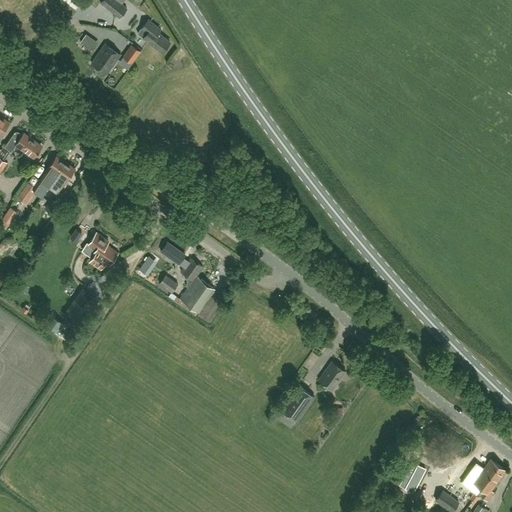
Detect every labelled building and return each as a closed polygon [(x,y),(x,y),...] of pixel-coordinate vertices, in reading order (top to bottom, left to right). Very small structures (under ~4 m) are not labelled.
[(116,0),(102,0),(100,3),(119,18),(127,8),(116,0)] [(170,41),(159,32),(161,29),(149,18),(138,32),(162,51),(170,41)] [(106,73),(120,54),(105,43),(91,62),(106,73)] [(131,62),(140,50),(131,44),(122,56),(131,62)] [(0,139),(1,140),(3,136),(3,134),(2,133),(10,123),(0,116),(0,139)] [(35,157),(42,145),(23,132),(22,134),(18,131),(15,131),(5,146),(12,151),(16,144),(27,152),(27,154),(31,156),(33,155),(35,157)] [(51,183),(66,162),(57,155),(49,167),(40,179),(49,185),(51,183)] [(66,162),(51,183),(56,187),(63,177),(68,180),(76,169),(66,162)] [(28,183),(19,196),(27,202),(37,189),(28,183)] [(53,214),(59,204),(52,199),(45,209),(53,214)] [(12,205),(6,219),(12,222),(18,208),(12,205)] [(82,232),(75,227),(69,236),(76,240),(82,232)] [(105,260),(110,263),(118,252),(106,244),(109,241),(97,232),(89,243),(96,249),(94,252),(95,253),(90,260),(101,267),(105,260)] [(12,254),(18,246),(13,242),(6,251),(12,254)] [(198,310),(214,287),(196,275),(203,266),(190,257),(181,270),(185,274),(184,275),(184,277),(189,280),(185,285),(188,286),(180,297),(198,310)] [(158,283),(171,293),(178,283),(165,274),(158,283)] [(91,307),(75,297),(63,315),(78,325),(91,307)] [(64,323),(51,314),(45,324),(58,333),(64,323)] [(332,389),(345,371),(331,361),(318,380),(332,389)] [(314,396),(298,385),(281,409),(297,421),(314,396)] [(428,466),(416,457),(401,478),(413,487),(428,466)] [(498,463),(490,458),(473,481),(481,487),(498,463)] [(498,463),(481,487),(477,492),(487,500),(493,491),(490,489),(505,469),(498,463)] [(451,510),(458,501),(442,489),(435,499),(451,510)] [(479,495),(475,491),(470,497),(475,501),(479,495)]
